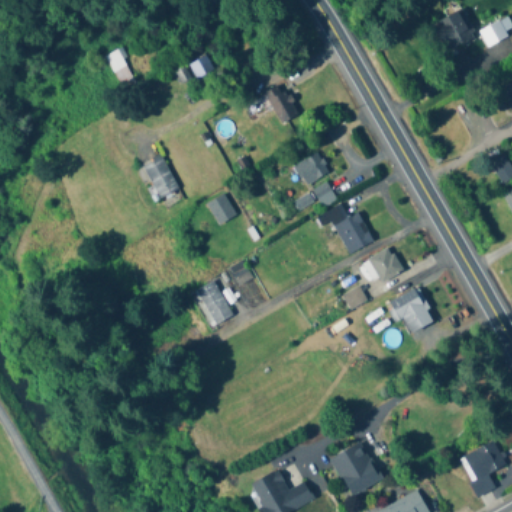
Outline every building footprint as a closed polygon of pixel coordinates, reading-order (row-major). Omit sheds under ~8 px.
[(447,52),(475,35),(460,9),(431,25),(447,52)] [(485,47),(507,37),(499,21),(478,31),(485,47)] [(117,90),(134,84),(120,49),(104,56),(117,90)] [(212,71),(204,57),(189,64),(196,79),(212,71)] [(511,82),(501,89),(511,109),(511,82)] [(278,124),(297,115),(283,83),(264,92),(278,124)] [(328,173),(317,152),(293,166),(304,186),(328,173)] [(142,166),(160,198),(178,188),(159,156),(142,166)] [(310,190),(321,208),(336,200),(325,181),(310,190)] [(511,187),(503,192),(511,210),(511,187)] [(219,224),(235,213),(222,194),(205,205),(219,224)] [(357,211),(346,217),(340,205),(319,215),(324,225),(331,222),(347,254),(372,242),(357,211)] [(362,261),(375,283),(401,268),(388,246),(362,261)] [(251,278),(241,260),(229,268),(238,285),(251,278)] [(194,289),(209,326),(230,318),(216,281),(194,289)] [(411,332),(433,321),(417,288),(384,304),(394,322),(403,317),(411,332)] [(381,479),(361,441),(331,458),(350,495),(381,479)] [(460,457),(478,494),(492,487),(486,475),(505,465),(493,441),(460,457)] [(247,485),(260,511),(286,511),(328,492),(319,473),(287,489),(278,470),(247,485)] [(373,511),(427,511),(417,491),(373,511)]
